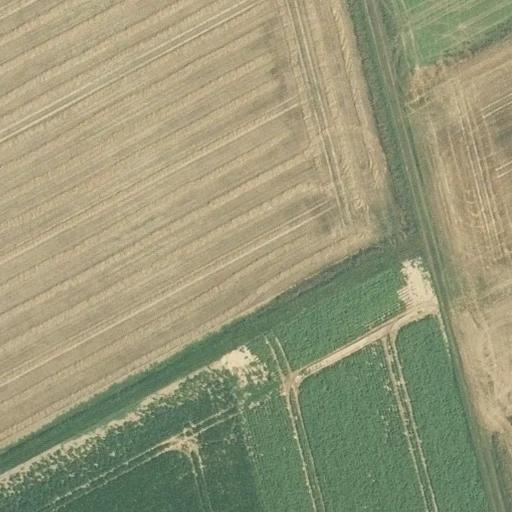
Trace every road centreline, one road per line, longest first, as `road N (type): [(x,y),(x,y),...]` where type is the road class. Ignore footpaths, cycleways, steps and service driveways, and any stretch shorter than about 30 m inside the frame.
road 1 (track): [(0,470),(432,240),(501,511)]
road 2 (track): [(432,240),(369,0)]
